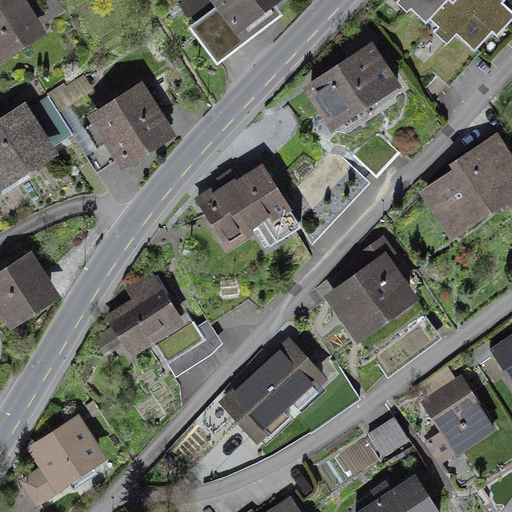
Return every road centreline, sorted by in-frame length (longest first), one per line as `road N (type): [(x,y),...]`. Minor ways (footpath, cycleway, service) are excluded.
road 1 (residential): [(126,481),(511,61)]
road 2 (residential): [(511,305),(376,405),(268,467),(168,496),(126,481)]
road 3 (secondary): [(335,0),(185,155),(133,224)]
road 4 (secondary): [(133,224),(0,442)]
road 5 (residential): [(0,244),(74,205),(107,208),(133,224)]
